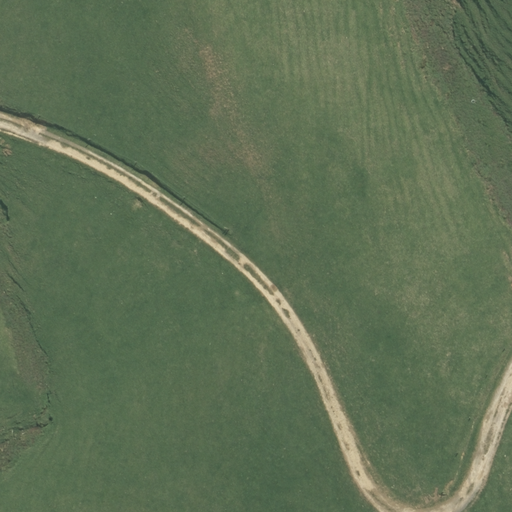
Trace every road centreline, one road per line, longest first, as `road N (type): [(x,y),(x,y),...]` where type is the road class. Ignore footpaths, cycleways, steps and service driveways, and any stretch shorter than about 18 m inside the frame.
road 1 (track): [(0,120),(126,177),(207,231),(276,293),(319,367),(358,464),(385,508),(397,511)]
road 2 (track): [(450,511),(472,482),(511,383)]
